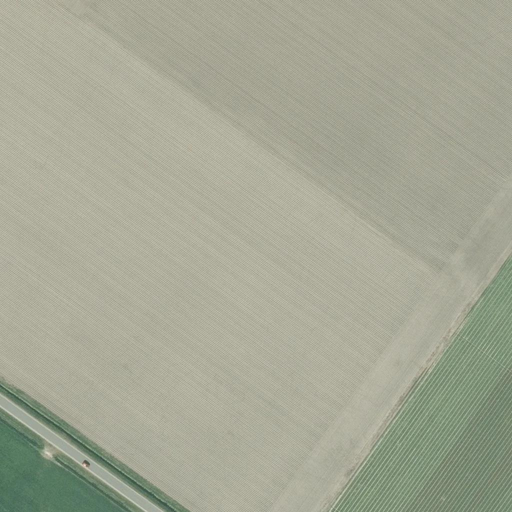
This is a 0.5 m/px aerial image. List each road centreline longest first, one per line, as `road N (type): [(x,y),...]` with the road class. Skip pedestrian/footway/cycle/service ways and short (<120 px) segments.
road 1 (track): [(318,511),(470,299)]
road 2 (unclassified): [(155,511),(0,400)]
